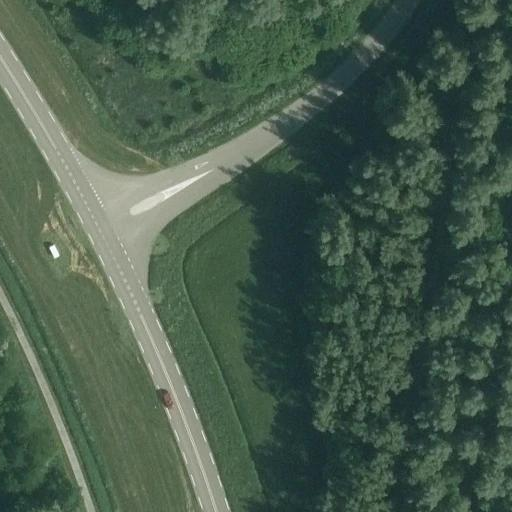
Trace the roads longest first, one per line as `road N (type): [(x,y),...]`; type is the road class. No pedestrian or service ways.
road 1 (unclassified): [(101,232),(152,214),(247,156),(340,85),(412,0)]
road 2 (secondary): [(205,511),(101,232)]
road 3 (secondary): [(101,232),(0,72)]
